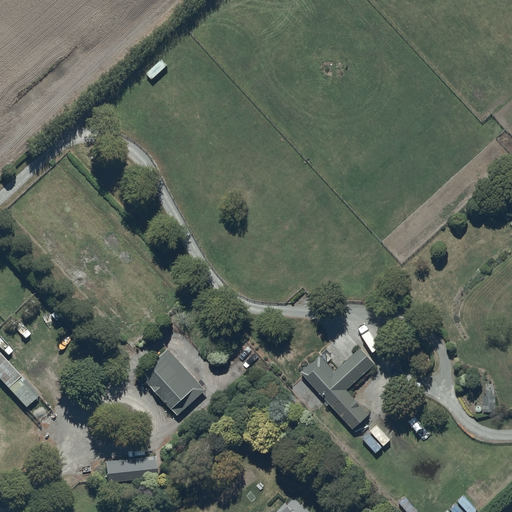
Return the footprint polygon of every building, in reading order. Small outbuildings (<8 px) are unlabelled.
[(320,352),(300,369),(326,398),(323,400),(326,403),(329,401),(353,426),(355,424),(356,425),(362,421),(360,418),(368,411),(346,386),(374,361),(359,345),(334,367),(320,352)] [(168,346),(140,371),(178,412),(206,386),(168,346)] [(0,350),(0,376),(25,405),(35,396),(17,376),(20,373),(0,350)] [(373,424),(361,435),(375,450),(381,444),(383,446),(388,442),(386,440),(387,439),(373,424)] [(155,453),(105,458),(107,479),(156,474),(155,453)]
